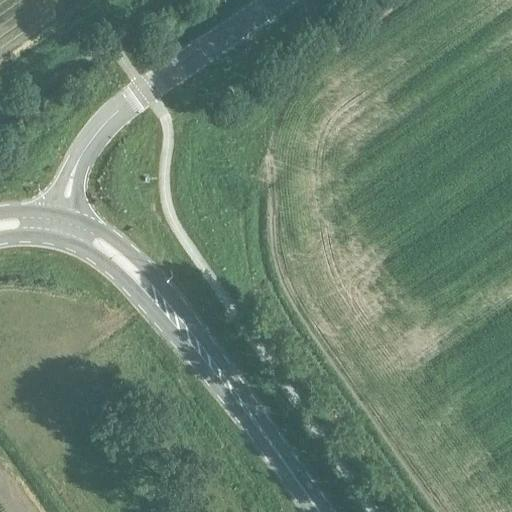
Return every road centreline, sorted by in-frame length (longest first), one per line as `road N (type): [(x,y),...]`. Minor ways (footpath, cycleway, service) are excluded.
road 1 (unclassified): [(62,217),(73,165),(94,133),(278,0)]
road 2 (secondary): [(217,375),(159,287),(108,235),(62,217)]
road 3 (secondary): [(57,240),(95,257),(217,375)]
road 4 (secondary): [(316,511),(217,375)]
